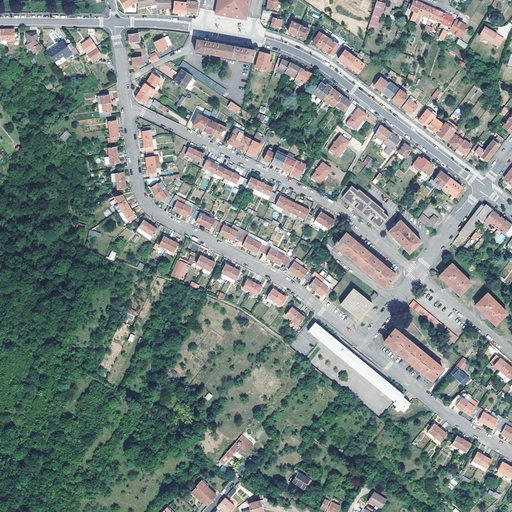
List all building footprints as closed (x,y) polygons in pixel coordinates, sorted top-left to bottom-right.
[(138,1),(136,0),(119,0),(125,9),(138,1)] [(156,0),(157,6),(157,7),(163,8),(163,9),(171,9),(171,0),(156,0)] [(218,0),(215,14),(246,20),(249,0),(218,0)] [(268,0),(267,11),(280,13),(282,3),(281,2),(277,2),(277,0),(268,0)] [(376,32),(384,4),(381,3),(381,0),(376,0),(367,29),(376,32)] [(198,2),(187,1),(187,3),(186,13),(196,14),(198,2)] [(419,14),(423,4),(415,1),(413,5),(406,2),(402,10),(410,13),(410,11),(415,13),(409,24),(413,26),(415,22),(418,16),(419,14)] [(186,13),(187,3),(175,2),(174,12),(186,13)] [(430,19),(434,9),(428,7),(423,4),(419,14),(430,19)] [(442,24),(446,15),(438,11),(434,9),(430,19),(442,24)] [(450,28),(454,19),(451,17),(446,15),(442,24),(450,28)] [(282,17),(277,16),(276,19),(273,18),(271,27),(279,29),(282,17)] [(449,32),(460,39),(467,27),(456,20),(450,31),(449,32)] [(309,29),(292,22),(288,32),(305,39),(309,29)] [(484,25),(479,34),(498,46),(504,37),(484,25)] [(0,30),(1,40),(1,41),(6,41),(6,42),(15,42),(15,39),(19,39),(19,32),(14,32),(14,29),(0,29),(0,30)] [(449,32),(450,31),(448,29),(446,31),(445,30),(440,39),(444,41),(449,32)] [(339,45),(319,32),(312,42),(333,55),(339,45)] [(140,42),(139,33),(129,35),(130,43),(140,42)] [(38,36),(28,36),(27,41),(29,42),(29,46),(27,47),(30,52),(32,51),(35,56),(42,51),(38,44),(37,44),(35,42),(37,41),(38,36)] [(164,38),(156,42),(155,42),(160,52),(168,47),(164,38)] [(87,54),(97,48),(91,39),(81,45),(87,54)] [(468,44),(459,39),(457,43),(466,48),(468,44)] [(228,46),(197,40),(195,52),(252,62),(254,51),(228,46)] [(64,42),(48,53),(55,63),(64,57),(66,60),(72,56),(74,59),(80,55),(73,44),(67,47),(64,42)] [(87,54),(93,63),(103,57),(101,54),(104,52),(100,46),(97,48),(87,54)] [(365,64),(345,49),(338,59),(358,73),(365,64)] [(271,56),(260,52),(255,67),(269,72),(272,64),(269,63),(271,56)] [(157,55),(151,58),(151,64),(159,60),(157,55)] [(133,58),(134,73),(139,70),(139,66),(143,65),(142,57),(133,58)] [(278,68),(286,71),(290,63),(278,58),(274,70),(277,71),(278,68)] [(179,68),(182,70),(193,77),(199,80),(230,101),(234,96),(183,62),(179,68)] [(295,78),(300,69),(290,63),(286,71),(285,73),(295,78)] [(295,78),(306,84),(312,75),(300,69),(295,78)] [(174,82),(185,89),(193,77),(182,70),(174,82)] [(153,74),(147,84),(159,92),(160,93),(162,88),(159,86),(162,80),(153,74)] [(381,78),(374,86),(382,92),(388,83),(381,78)] [(400,89),(389,82),(388,83),(382,92),(392,100),(400,89)] [(502,89),(492,82),(490,85),(500,91),(502,89)] [(141,90),(152,98),(154,99),(159,92),(147,84),(146,83),(141,90)] [(324,100),(332,89),(327,85),(326,87),(320,83),(313,93),(318,97),(315,101),(320,104),(324,100)] [(335,105),(342,96),(332,89),(324,100),(334,107),(335,105)] [(407,96),(400,89),(392,100),(400,106),(407,96)] [(440,92),(437,89),(432,96),(435,99),(440,92)] [(152,98),(141,90),(136,98),(146,104),(152,98)] [(98,97),(99,105),(111,103),(110,95),(98,97)] [(180,106),(186,98),(183,96),(178,104),(180,106)] [(351,103),(342,96),(335,105),(344,112),(351,103)] [(417,106),(408,99),(402,107),(411,114),(417,106)] [(236,105),(231,102),(228,106),(240,114),(243,110),(236,105)] [(111,103),(99,105),(100,111),(103,111),(103,112),(100,113),(101,118),(112,116),(111,112),(112,112),(111,103)] [(367,116),(358,109),(347,123),(356,130),(367,116)] [(418,120),(427,126),(434,117),(435,116),(427,109),(418,120)] [(208,119),(209,120),(210,116),(201,111),(199,115),(208,119)] [(203,130),(208,119),(199,115),(198,114),(193,125),(203,130)] [(427,126),(437,134),(444,124),(434,117),(427,126)] [(204,130),(213,135),(218,124),(209,120),(208,119),(203,130),(204,130)] [(446,122),(456,130),(458,127),(448,119),(446,122)] [(502,126),(511,133),(511,132),(511,122),(508,119),(502,126)] [(109,130),(118,129),(116,120),(108,121),(109,130)] [(476,124),(476,123),(472,120),(468,126),(472,129),(473,128),(476,124)] [(444,124),(437,134),(446,141),(453,132),(456,130),(446,122),(444,124)] [(221,139),(226,128),(218,124),(213,135),(221,139)] [(232,126),(231,128),(243,134),(244,132),(232,126)] [(374,135),(384,142),(391,134),(380,126),(374,135)] [(144,140),(153,139),(151,127),(144,128),(145,131),(143,132),(144,140)] [(225,141),(237,147),(242,136),(243,134),(231,128),(225,141)] [(118,129),(109,130),(110,138),(108,138),(109,143),(119,142),(118,137),(119,137),(118,129)] [(61,138),(64,141),(70,134),(67,131),(61,138)] [(464,140),(453,132),(446,141),(457,149),(464,140)] [(252,141),(261,145),(264,139),(259,136),(255,134),(252,141)] [(384,143),(388,146),(382,152),(388,156),(400,141),(391,134),(384,142),(384,143)] [(504,139),(498,135),(495,139),(500,144),(504,139)] [(252,141),(242,136),(237,147),(247,152),(252,141)] [(349,142),(340,136),(329,150),(338,157),(349,142)] [(153,139),(144,140),(146,149),(147,149),(147,153),(154,152),(155,145),(153,139)] [(464,154),(472,144),(464,139),(464,140),(457,149),(464,154)] [(497,148),(499,145),(494,141),(492,140),(486,148),(493,153),(497,148)] [(261,145),(252,141),(247,152),(255,156),(261,145)] [(483,151),(480,148),(483,145),(478,142),(472,150),(475,152),(476,152),(487,161),(493,153),(486,148),(483,151)] [(412,150),(404,144),(398,153),(405,158),(412,150)] [(185,156),(192,159),(196,150),(189,147),(189,148),(185,146),(181,154),(180,153),(177,158),(182,161),(185,156)] [(110,156),(118,155),(117,147),(108,148),(110,156)] [(196,150),(192,159),(199,163),(197,167),(202,169),(206,160),(202,158),(204,154),(196,150)] [(271,152),(267,150),(263,159),(271,163),(275,154),(271,152)] [(148,166),(158,165),(156,157),(161,156),(158,151),(154,152),(147,153),(147,158),(146,159),(148,166)] [(280,168),(287,155),(277,151),(275,154),(271,163),(280,168)] [(119,163),(118,155),(110,156),(111,164),(119,163)] [(287,155),(280,168),(290,173),(297,160),(287,155)] [(208,175),(212,177),(213,175),(218,166),(216,165),(217,163),(207,158),(206,160),(202,169),(209,173),(208,175)] [(414,165),(421,171),(428,162),(423,159),(422,160),(419,158),(414,165)] [(375,161),(372,159),(368,163),(366,166),(369,169),(375,161)] [(299,177),(305,164),(297,160),(290,173),(299,177)] [(421,171),(428,177),(434,170),(431,167),(432,166),(428,162),(421,171)] [(228,182),(232,173),(231,172),(235,164),(232,163),(232,165),(228,163),(226,167),(221,178),(228,182)] [(331,170),(322,163),(311,178),(320,184),(331,170)] [(158,178),(158,173),(159,173),(158,165),(148,166),(149,175),(150,174),(151,179),(156,178),(158,178)] [(221,178),(226,167),(221,165),(220,167),(218,166),(213,175),(221,178)] [(419,173),(421,171),(414,165),(412,167),(419,173)] [(442,188),(450,179),(441,172),(434,181),(442,188)] [(124,173),(116,174),(117,182),(125,181),(124,173)] [(239,176),(232,173),(228,182),(235,186),(235,185),(240,187),(244,178),(240,176),(239,176)] [(250,177),(248,180),(244,178),(240,187),(243,189),(245,185),(253,189),(258,180),(250,177)] [(158,184),(156,178),(151,179),(147,180),(152,190),(155,196),(163,190),(166,188),(162,181),(158,184)] [(440,191),(442,188),(434,181),(431,179),(429,182),(440,191)] [(442,188),(455,198),(463,189),(450,179),(442,188)] [(258,180),(253,189),(260,193),(265,184),(258,180)] [(118,190),(126,189),(125,181),(117,182),(118,190)] [(342,197),(384,222),(392,209),(385,205),(357,188),(347,182),(340,194),(343,196),(342,197)] [(260,193),(268,197),(266,200),(271,203),(275,193),(271,191),(272,188),(265,184),(260,193)] [(426,198),(432,188),(426,185),(420,194),(426,198)] [(357,188),(385,205),(386,203),(358,186),(357,188)] [(167,197),(163,190),(155,196),(160,202),(162,201),(169,205),(173,198),(169,196),(167,197)] [(123,212),(130,208),(123,195),(116,198),(119,204),(119,205),(123,212)] [(282,208),(287,199),(279,195),(275,205),(282,208)] [(177,200),(173,198),(169,205),(173,207),(172,210),(180,214),(184,204),(186,200),(179,196),(177,200)] [(287,199),(282,208),(289,212),(294,203),(287,199)] [(296,216),(301,206),(294,203),(289,212),(296,216)] [(192,208),(184,204),(180,214),(187,217),(188,215),(192,217),(196,210),(198,206),(194,204),(192,208)] [(482,206),(461,233),(466,237),(481,218),(484,221),(492,210),(486,205),(484,208),(482,206)] [(312,216),(306,213),(308,210),(301,206),(296,216),(303,219),(301,223),(307,225),(312,216)] [(130,208),(123,212),(127,219),(134,215),(130,208)] [(192,217),(196,220),(195,222),(203,225),(207,216),(196,210),(192,217)] [(504,219),(492,210),(484,221),(483,221),(487,224),(490,222),(497,228),(504,219)] [(321,212),(316,220),(322,225),(328,216),(321,212)] [(421,214),(417,219),(429,230),(438,219),(433,215),(428,220),(421,214)] [(219,222),(207,216),(203,225),(210,229),(211,227),(216,229),(219,222)] [(329,229),(335,221),(328,216),(322,225),(329,229)] [(508,222),(504,219),(497,228),(502,231),(504,233),(505,232),(510,236),(511,233),(511,225),(511,224),(511,223),(511,222),(509,220),(508,222)] [(146,232),(151,225),(144,220),(139,227),(146,232)] [(414,240),(417,238),(400,220),(388,232),(408,254),(418,244),(414,240)] [(231,228),(219,222),(216,229),(219,231),(218,233),(226,238),(231,228)] [(151,225),(146,232),(153,236),(157,229),(151,225)] [(238,232),(231,228),(226,238),(233,241),(234,239),(239,241),(242,234),(244,231),(239,229),(238,232)] [(100,239),(102,234),(90,230),(88,235),(100,239)] [(475,231),(470,238),(473,240),(478,234),(475,231)] [(335,246),(385,288),(396,275),(346,233),(341,239),(333,233),(325,243),(333,249),(335,246)] [(250,249),(254,241),(242,234),(239,241),(243,243),(242,245),(250,249)] [(166,250),(171,240),(164,237),(159,246),(166,250)] [(171,240),(166,250),(174,253),(178,244),(171,240)] [(254,241),(250,249),(257,253),(258,251),(262,253),(266,246),(254,241)] [(200,246),(193,242),(189,250),(197,254),(200,246)] [(273,261),(277,253),(266,246),(262,253),(266,256),(265,257),(273,261)] [(289,259),(277,253),(273,261),(280,265),(281,263),(285,265),(289,259)] [(204,268),(208,260),(200,256),(195,267),(199,270),(201,267),(204,268)] [(186,271),(189,273),(195,259),(191,258),(188,265),(179,261),(173,275),(183,279),(186,271)] [(289,267),(287,270),(294,275),(300,267),(289,259),(285,265),(289,267)] [(209,275),(216,263),(208,260),(204,268),(202,272),(209,275)] [(142,269),(146,271),(149,267),(145,264),(140,263),(138,267),(142,269)] [(459,295),(471,284),(452,263),(440,275),(459,295)] [(227,280),(233,268),(226,264),(221,273),(222,273),(220,277),(227,280)] [(306,281),(311,275),(300,267),(294,275),(301,279),(302,278),(306,281)] [(236,281),(241,272),(233,268),(227,280),(233,284),(235,280),(236,281)] [(306,281),(310,284),(309,286),(315,291),(322,283),(311,275),(306,281)] [(247,279),(242,288),(250,292),(255,283),(247,279)] [(332,292),(328,289),(331,285),(324,280),(322,283),(315,291),(322,297),(323,295),(327,298),(332,292)] [(257,296),(262,288),(255,283),(250,292),(257,296)] [(373,304),(353,288),(340,304),(359,320),(373,304)] [(274,302),(279,294),(273,289),(267,297),(274,302)] [(495,325),(507,313),(487,293),(475,305),(495,325)] [(279,294),(274,302),(280,307),(286,299),(279,294)] [(414,301),(409,306),(413,308),(415,311),(418,312),(420,315),(423,317),(426,320),(428,322),(431,324),(434,326),(437,329),(439,331),(442,333),(446,328),(444,326),(441,324),(438,321),(436,319),(433,316),(430,314),(427,312),(425,310),(422,307),(419,305),(417,303),(414,301)] [(292,320),(298,313),(291,307),(285,315),(292,320)] [(126,317),(133,320),(136,311),(129,309),(126,317)] [(304,318),(298,313),(292,320),(299,325),(304,318)] [(404,395),(316,325),(309,335),(394,402),(392,404),(403,412),(410,403),(403,397),(403,396),(404,395)] [(443,368),(395,329),(384,341),(432,381),(443,368)] [(452,341),(454,343),(459,338),(456,336),(453,333),(451,331),(448,329),(444,334),(447,337),(449,339),(452,341)] [(490,363),(493,366),(494,366),(500,371),(497,374),(504,380),(507,377),(510,380),(511,377),(511,368),(507,364),(497,355),(490,363)] [(469,362),(464,358),(451,373),(465,385),(470,379),(462,371),(469,362)] [(204,397),(208,401),(213,396),(209,392),(204,397)] [(475,416),(479,409),(476,406),(475,407),(468,402),(471,398),(467,396),(464,399),(459,395),(452,401),(456,405),(462,410),(474,418),(475,416)] [(484,410),(480,408),(479,409),(475,416),(479,419),(483,412),(484,410)] [(478,420),(485,424),(490,416),(483,412),(479,419),(478,420)] [(498,429),(502,422),(504,418),(500,416),(497,420),(490,416),(485,424),(493,428),(494,426),(498,429)] [(508,438),(511,430),(511,428),(502,422),(498,429),(502,431),(501,433),(508,438)] [(429,431),(432,434),(434,436),(441,441),(447,434),(441,429),(434,423),(428,431),(429,431)] [(471,444),(464,439),(457,435),(452,444),(459,448),(466,452),(471,444)] [(224,464),(239,446),(237,444),(238,442),(236,441),(220,461),(224,464)] [(492,461),(485,456),(478,452),(473,460),(480,464),(487,469),(492,461)] [(497,470),(505,475),(511,479),(511,478),(511,467),(510,466),(503,462),(497,470)] [(303,490),(309,480),(299,473),(293,483),(303,490)] [(199,501),(206,508),(214,498),(204,489),(205,488),(199,483),(194,489),(194,490),(189,495),(194,499),(196,497),(199,500),(199,501)] [(227,495),(230,498),(236,491),(233,488),(227,495)] [(369,501),(382,508),(387,499),(374,492),(369,501)] [(331,499),(327,496),(320,509),(324,511),(326,508),(328,509),(327,511),(328,511),(337,511),(341,506),(339,505),(340,503),(337,501),(336,503),(335,503),(335,504),(330,501),(331,499)] [(229,511),(232,509),(223,500),(216,509),(219,511),(229,511)] [(261,501),(248,504),(250,510),(243,511),(261,511),(264,511),(261,501)]
